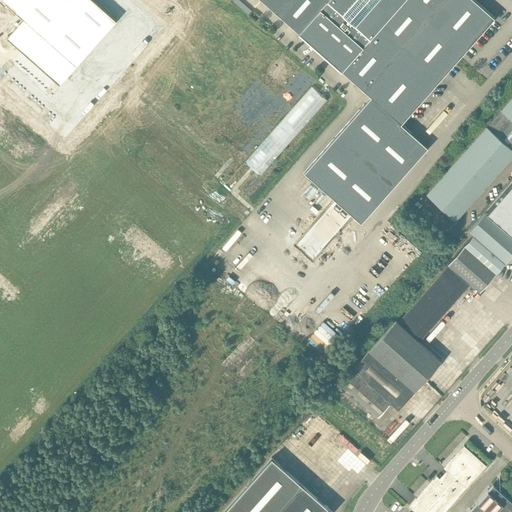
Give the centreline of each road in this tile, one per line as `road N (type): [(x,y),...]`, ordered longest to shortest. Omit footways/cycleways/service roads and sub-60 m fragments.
road 1 (unknown): [(348,247),(305,212),(293,179),(343,117),(350,90),(254,0)]
road 2 (unknown): [(511,56),(348,247)]
road 3 (unclassified): [(362,511),(454,399)]
road 4 (unknown): [(348,247),(297,296),(281,294),(242,259)]
